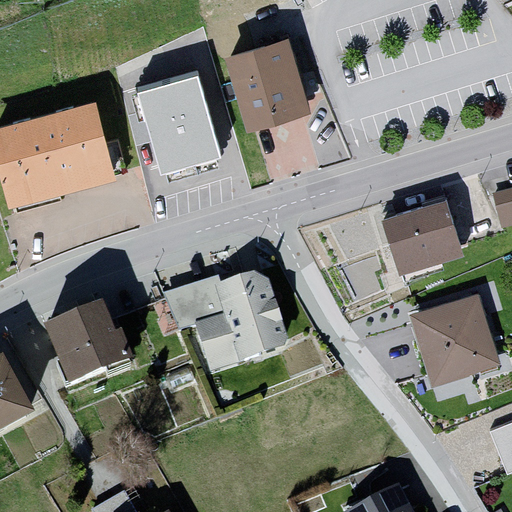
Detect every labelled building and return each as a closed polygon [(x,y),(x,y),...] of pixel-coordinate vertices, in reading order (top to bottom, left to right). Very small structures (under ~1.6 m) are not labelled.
[(308,96),(288,34),(226,53),(247,128),(255,126),(312,109),(308,96)] [(199,70),(136,87),(161,169),(165,168),(168,177),(218,163),(215,154),(221,152),(199,70)] [(116,174),(96,97),(0,121),(0,170),(9,204),(116,174)] [(511,186),(492,191),(501,228),(511,225),(511,186)] [(400,272),(464,252),(447,197),(381,215),(400,272)] [(265,280),(263,274),(215,289),(222,317),(194,326),(195,328),(210,375),(240,365),(280,352),(284,351),(287,342),(269,282),(265,280)] [(210,279),(162,294),(179,333),(195,328),(194,326),(222,317),(215,289),(210,279)] [(479,292),(410,313),(428,373),(431,384),(501,363),(479,292)] [(103,308),(44,333),(69,393),(133,367),(121,336),(115,338),(103,308)] [(3,362),(0,363),(0,438),(3,437),(34,420),(26,406),(3,362)] [(511,420),(490,430),(506,474),(511,471),(511,420)] [(412,511),(399,487),(352,511),(412,511)] [(135,511),(125,493),(91,511),(135,511)]
